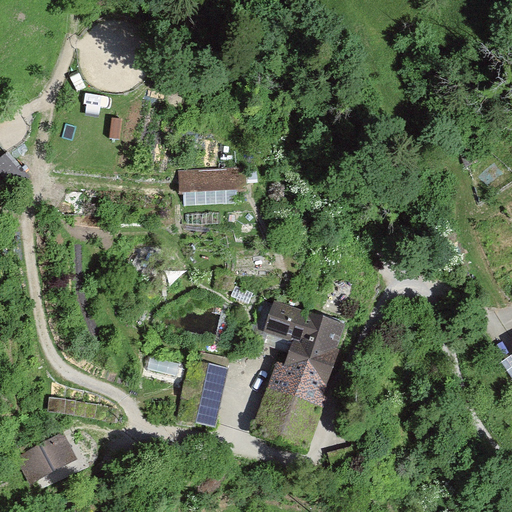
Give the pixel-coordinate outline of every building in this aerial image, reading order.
[(177,176),(178,206),(230,203),(229,173),(177,176)] [(314,395),(330,348),(337,328),(273,306),(273,307),(264,332),(292,342),(281,372),(281,373),(288,376),(285,384),(314,395)] [(220,374),(188,367),(185,378),(177,416),(209,423),(220,374)] [(294,449),(314,395),(285,384),(288,376),(281,373),(281,372),(272,369),(249,433),(266,439),(294,449)] [(93,412),(46,403),(44,414),(91,423),(93,412)] [(347,416),(341,418),(349,447),(325,453),(328,464),(358,456),(347,416)] [(18,461),(29,481),(67,460),(56,441),(18,461)]
